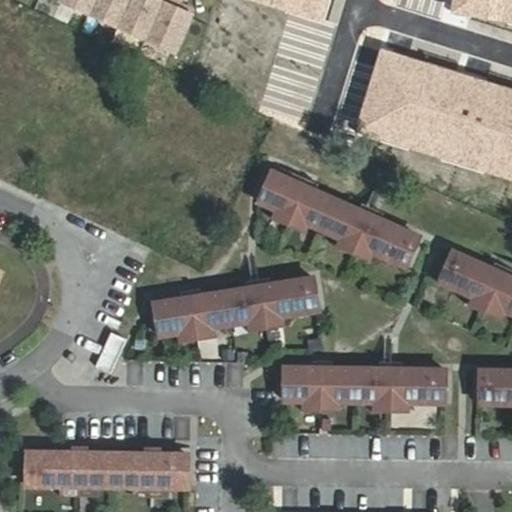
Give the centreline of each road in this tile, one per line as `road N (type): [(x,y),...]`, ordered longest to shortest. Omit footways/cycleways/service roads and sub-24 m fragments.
road 1 (residential): [(32,364),(50,393),(64,399),(237,403),(236,472)]
road 2 (residential): [(504,475),(236,472)]
road 3 (residential): [(32,364),(57,347),(76,306),(76,269),(34,217),(0,201)]
